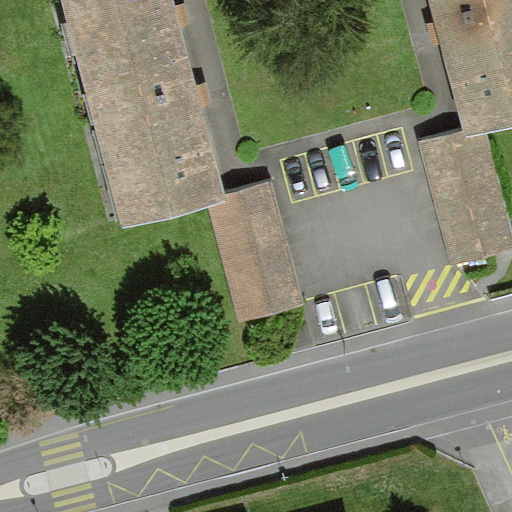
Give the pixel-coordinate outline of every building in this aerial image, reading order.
[(74,0),(92,66),(195,39),(185,0),(74,0)] [(511,0),(443,0),(437,2),(470,128),(486,124),(511,116),(511,0)] [(207,197),(233,190),(195,39),(92,66),(133,216),(207,197)] [(511,218),(486,124),(470,128),(424,141),(457,262),(511,246),(511,218)] [(273,179),(233,190),(207,197),(241,319),(305,299),(273,179)]
